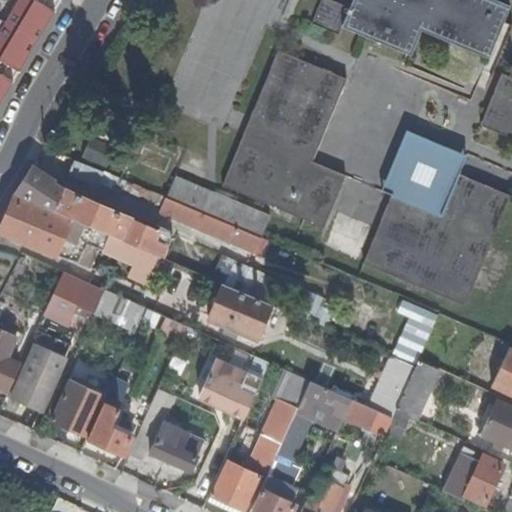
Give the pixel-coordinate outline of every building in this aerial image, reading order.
[(38,0),(43,3),(0,74),(0,102),(61,0),(38,0)] [(0,0),(0,74),(43,3),(38,0),(0,0)] [(354,0),(352,7),(333,0),(324,0),(313,25),(340,36),(344,27),(412,55),(422,30),(489,58),(511,5),(498,0),(354,0)] [(280,51),(223,185),(324,228),(346,176),(314,163),(349,80),(280,51)] [(511,75),(502,71),(480,124),(511,137),(511,75)] [(469,156),(409,130),(384,190),(394,194),(444,215),(461,174),(469,156)] [(256,253),(262,237),(168,198),(167,198),(104,171),(103,173),(74,161),(68,175),(97,187),(101,177),(163,204),(161,208),(164,215),(256,253)] [(34,165),(16,193),(160,255),(162,256),(164,257),(175,232),(160,226),(158,229),(51,183),(53,178),(34,165)] [(511,199),(511,195),(461,174),(444,215),(394,194),(365,262),(467,305),(511,199)] [(175,176),(167,198),(168,198),(262,237),(270,216),(175,176)] [(153,271),(160,255),(16,193),(0,229),(0,230),(90,269),(97,248),(102,250),(102,249),(140,265),(135,277),(145,281),(151,270),(153,271)] [(221,254),(212,277),(223,282),(242,290),(251,266),(221,254)] [(292,284),(251,266),(242,290),(272,303),(283,307),(292,284)] [(70,322),(76,308),(68,304),(71,299),(79,302),(94,309),(102,290),(65,274),(47,312),(70,322)] [(258,337),(272,303),(242,290),(223,282),(209,316),(258,337)] [(98,304),(140,322),(146,307),(106,288),(98,304)] [(68,304),(76,308),(79,302),(71,299),(68,304)] [(310,304),(306,316),(327,324),(331,311),(310,304)] [(180,343),(188,325),(146,307),(140,322),(132,339),(141,343),(147,328),(180,343)] [(427,337),(433,322),(405,311),(399,327),(417,334),(427,337)] [(82,339),(91,319),(83,316),(74,335),(82,339)] [(417,334),(399,327),(394,325),(389,338),(393,340),(411,347),(417,334)] [(12,344),(0,338),(0,385),(7,389),(19,362),(7,357),(12,344)] [(411,347),(393,340),(388,352),(407,360),(412,347),(411,347)] [(50,387),(66,355),(36,341),(11,397),(31,406),(41,383),(50,387)] [(511,348),(494,386),(511,393),(511,348)] [(418,418),(440,368),(419,359),(416,366),(397,408),(410,414),(418,418)] [(452,369),(454,362),(446,359),(443,366),(452,369)] [(245,417),(254,396),(239,389),(246,374),(216,360),(201,391),(231,405),(229,409),(245,417)] [(70,378),(52,419),(86,434),(103,394),(70,378)] [(315,416),(339,427),(352,398),(311,380),(298,409),(270,470),(253,508),(261,511),(292,511),(296,503),(292,501),(298,487),(294,486),(302,468),(293,464),(315,416)] [(40,410),(50,387),(41,383),(31,406),(40,410)] [(165,415),(174,395),(159,388),(145,421),(155,426),(158,419),(161,414),(165,415)] [(124,398),(108,391),(88,435),(126,452),(135,430),(132,422),(122,418),(117,428),(112,426),(124,398)] [(270,470),(298,409),(277,399),(261,434),(263,434),(251,461),(270,470)] [(483,433),(497,440),(502,442),(511,447),(511,404),(499,399),(483,433)] [(401,436),(410,414),(397,408),(393,416),(388,429),(401,436)] [(152,450),(165,423),(158,419),(155,426),(145,421),(130,453),(142,459),(147,448),(152,450)] [(165,423),(152,450),(191,468),(204,440),(165,423)] [(502,442),(497,440),(494,446),(499,449),(502,442)] [(462,452),(444,490),(465,500),(467,495),(486,504),(504,463),(484,454),(481,461),(462,452)] [(212,494),(245,509),(260,476),(227,460),(212,494)] [(325,508),(330,511),(334,503),(341,487),(317,476),(310,491),(328,500),(325,508)] [(329,511),(330,511),(325,508),(328,500),(310,491),(300,511),(301,511),(329,511)] [(228,511),(243,511),(245,509),(212,494),(208,502),(228,511)]
